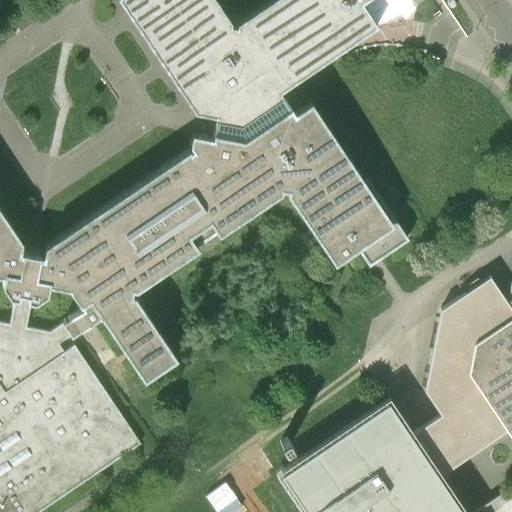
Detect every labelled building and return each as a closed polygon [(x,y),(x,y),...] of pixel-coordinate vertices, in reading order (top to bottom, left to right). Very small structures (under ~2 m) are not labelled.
[(375,0),(271,0),(241,22),(226,0),(126,0),(125,1),(169,65),(201,111),(222,114),(244,119),(291,89),(381,27),(375,19),(367,7),(375,0)] [(222,123),(222,132),(254,137),(302,106),(291,89),(244,119),(222,114),(222,123)] [(0,511),(24,511),(141,435),(79,344),(111,320),(150,378),(183,355),(139,288),(297,185),(343,259),(366,244),(400,222),(316,98),(302,106),(254,137),(222,132),(208,131),(206,147),(54,245),(42,242),(30,241),(0,194),(0,511)] [(400,222),(366,244),(377,262),(382,259),(414,238),(403,220),(400,222)] [(481,346),(511,321),(511,295),(500,278),(449,309),(432,391),(449,412),(423,432),(450,474),(476,458),(511,435),(511,431),(477,373),(481,346)] [(511,431),(511,321),(481,346),(477,373),(511,431)] [(473,511),(450,474),(423,432),(399,400),(293,472),(316,511),(473,511)]
